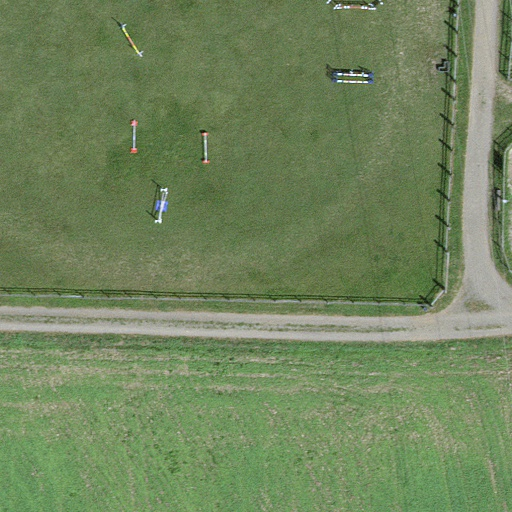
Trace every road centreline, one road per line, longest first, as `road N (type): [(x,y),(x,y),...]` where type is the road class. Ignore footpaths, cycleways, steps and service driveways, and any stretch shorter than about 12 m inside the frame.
road 1 (track): [(0,314),(417,328),(480,321)]
road 2 (track): [(480,321),(468,211),(482,0)]
